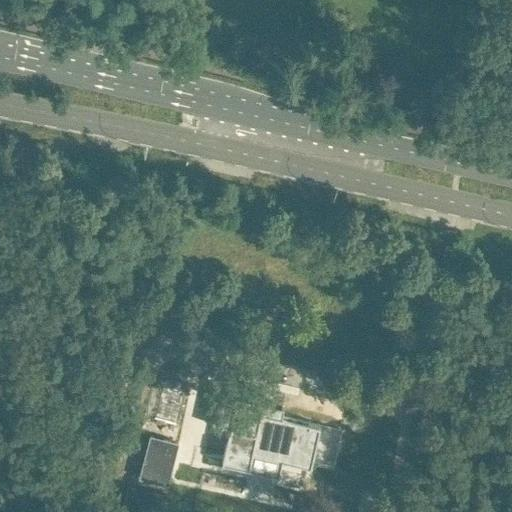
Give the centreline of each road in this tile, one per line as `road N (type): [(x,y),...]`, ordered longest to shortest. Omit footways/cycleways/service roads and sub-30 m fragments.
road 1 (secondary): [(219,150),(511,220)]
road 2 (secondary): [(511,175),(231,108)]
road 3 (secondary): [(231,108),(0,57)]
road 4 (secondary): [(0,106),(219,150)]
